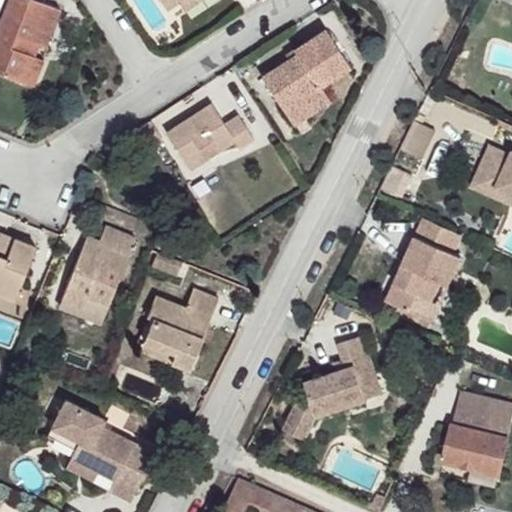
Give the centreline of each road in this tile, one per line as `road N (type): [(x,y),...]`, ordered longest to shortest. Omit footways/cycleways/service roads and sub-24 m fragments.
road 1 (residential): [(171,511),(435,0)]
road 2 (residential): [(0,167),(24,175),(159,89)]
road 3 (residential): [(159,89),(298,0)]
